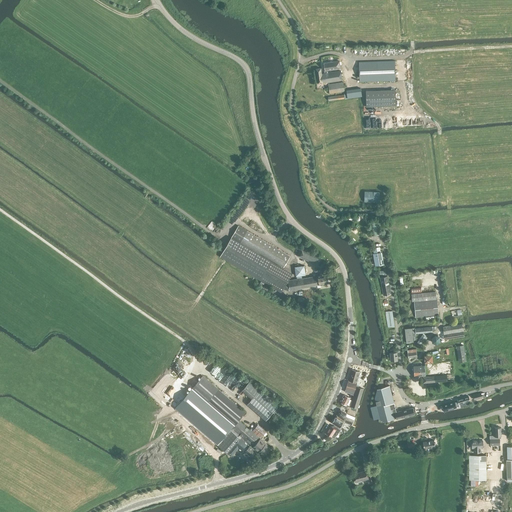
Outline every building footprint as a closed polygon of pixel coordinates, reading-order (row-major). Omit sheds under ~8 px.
[(324,71),(327,71),(340,68),(339,61),(323,63),(324,71)] [(359,82),(395,81),(395,61),(359,62),(359,82)] [(342,80),(341,71),(327,73),(327,71),(324,71),(325,73),(321,74),(321,68),(316,69),(318,83),(326,82),(342,80)] [(329,93),(345,91),(343,82),(328,84),(329,93)] [(348,98),(362,96),(360,88),(346,90),(348,98)] [(366,91),(366,106),(396,105),(396,90),(366,91)] [(379,202),(379,192),(364,191),(364,201),(365,201),(365,206),(378,206),(379,202)] [(371,235),(381,234),(379,219),(369,220),(371,235)] [(231,237),(283,268),(290,256),(238,226),(231,237)] [(283,268),(231,237),(224,250),(223,252),(220,256),(261,281),(281,293),(283,289),(290,290),(302,288),(329,283),(327,274),(303,278),(302,274),(306,274),(304,265),(295,267),(297,275),(298,275),(298,278),(288,280),(292,273),(283,268)] [(373,248),(374,253),(373,253),(375,265),(383,263),(381,252),(380,252),(379,247),(373,248)] [(322,257),(301,248),(297,256),(318,265),(322,257)] [(380,277),(383,295),(390,293),(387,276),(380,277)] [(412,301),(436,299),(435,292),(411,294),(412,301)] [(438,315),(437,304),(437,299),(414,302),(415,317),(438,315)] [(386,311),(387,324),(387,327),(394,326),(392,310),(386,311)] [(444,339),(464,336),(463,331),(462,323),(449,326),(449,325),(442,326),(444,334),(443,334),(444,339)] [(435,329),(436,329),(436,327),(414,328),(414,327),(404,329),(406,343),(413,341),(412,334),(431,332),(431,331),(435,330),(435,329)] [(422,333),(416,342),(421,346),(427,336),(422,333)] [(436,344),(440,341),(440,336),(435,334),(431,337),(432,342),(436,344)] [(459,362),(466,361),(463,345),(456,346),(459,362)] [(416,348),(407,350),(408,357),(417,356),(416,348)] [(201,363),(240,387),(244,380),(208,358),(206,361),(204,359),(201,363)] [(444,374),(444,363),(413,365),(414,376),(423,375),(423,382),(447,381),(446,375),(425,377),(425,375),(444,374)] [(352,369),(349,380),(357,382),(360,372),(352,369)] [(229,426),(240,435),(264,456),(270,449),(267,446),(268,445),(260,438),(266,431),(258,424),(252,431),(239,420),(246,412),(218,389),(203,376),(189,392),(204,405),(229,426)] [(357,382),(349,380),(346,390),(350,391),(350,393),(354,395),(351,406),(358,408),(363,389),(356,386),(357,382)] [(244,388),(254,396),(247,404),(266,420),(274,411),(278,407),(249,382),(244,388)] [(375,398),(377,405),(380,419),(384,421),(397,418),(416,413),(415,407),(396,412),(395,408),(394,402),(389,385),(377,388),(375,398)] [(239,437),(240,435),(229,426),(189,392),(174,407),(231,457),(238,448),(243,452),(244,451),(251,456),(255,451),(239,437)] [(345,406),(344,408),(347,409),(348,405),(347,405),(351,398),(344,394),(340,402),(344,404),(344,405),(345,406)] [(468,396),(464,397),(458,399),(460,406),(468,404),(467,401),(469,401),(468,396)] [(454,408),(456,407),(454,402),(454,401),(439,406),(442,405),(444,410),(448,409),(454,408)] [(331,423),(340,428),(344,422),(345,415),(338,411),(335,417),(336,417),(335,419),(334,418),(331,423)] [(346,417),(344,421),(344,422),(353,425),(354,420),(346,417)] [(333,427),(331,426),(326,433),(332,437),(334,438),(336,435),(337,436),(340,430),(334,426),(333,427)] [(501,435),(501,427),(494,427),(494,436),(490,436),(490,445),(499,445),(499,438),(498,438),(498,435),(501,435)] [(424,448),(435,446),(434,440),(423,441),(424,448)] [(481,448),(483,448),(483,440),(472,440),(472,448),(478,448),(478,452),(481,452),(481,448)] [(469,479),(486,479),(486,455),(469,455),(469,479)] [(370,483),(373,482),(372,475),(367,476),(366,470),(353,473),(356,482),(369,479),(370,483)]
